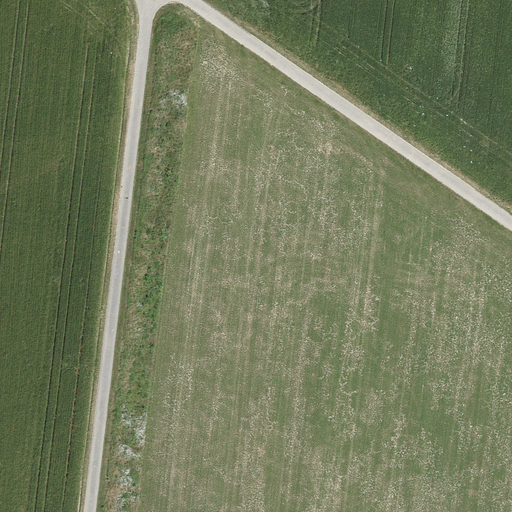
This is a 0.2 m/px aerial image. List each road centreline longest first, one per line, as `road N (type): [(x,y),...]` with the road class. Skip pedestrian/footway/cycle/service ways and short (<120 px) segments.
road 1 (track): [(92,511),(153,0)]
road 2 (track): [(189,0),(511,223)]
